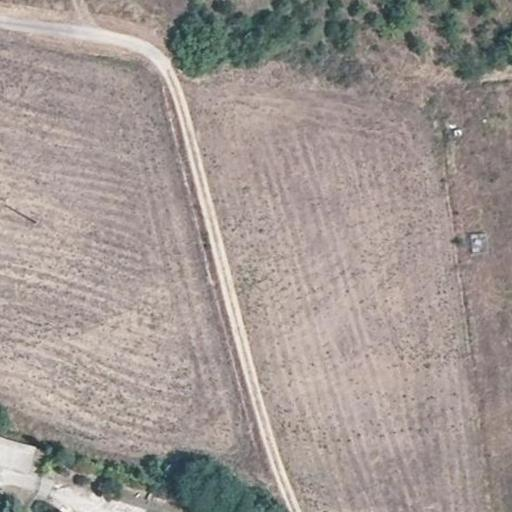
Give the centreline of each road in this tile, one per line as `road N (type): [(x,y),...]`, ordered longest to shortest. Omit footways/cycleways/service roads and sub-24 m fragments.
road 1 (track): [(285,511),(162,53)]
road 2 (unclassified): [(0,20),(162,53)]
